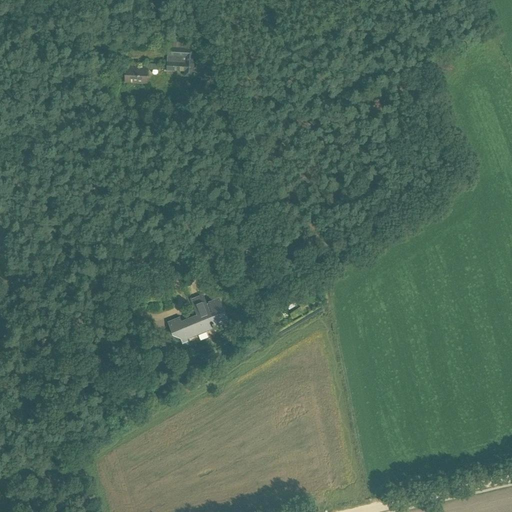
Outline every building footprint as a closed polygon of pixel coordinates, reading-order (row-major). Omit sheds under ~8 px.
[(168,43),(166,72),(184,73),(183,77),(199,78),(199,68),(194,68),(195,49),(192,49),(192,44),(168,43)] [(127,69),(126,83),(147,84),(148,70),(127,69)] [(256,260),(241,264),(248,294),(263,291),(256,260)] [(180,319),(168,324),(172,336),(168,337),(170,341),(184,349),(190,346),(187,339),(228,322),(223,309),(222,309),(218,300),(206,305),(203,296),(192,301),(200,319),(182,326),(180,319)] [(293,300),(285,304),(289,311),(296,306),(293,300)]
